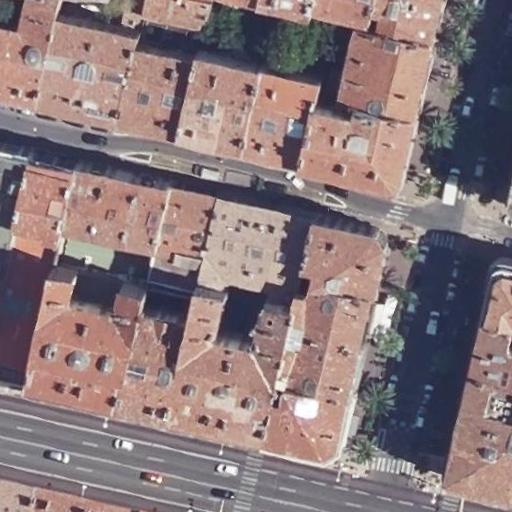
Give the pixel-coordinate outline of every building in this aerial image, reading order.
[(0,90),(43,101),(63,17),(66,0),(35,0),(29,33),(0,25),(0,90)] [(43,101),(124,119),(142,43),(149,13),(152,0),(115,0),(116,2),(113,11),(128,16),(125,30),(63,17),(43,101)] [(152,0),(149,13),(208,27),(215,2),(207,0),(152,0)] [(376,16),(378,0),(318,0),(318,1),(376,16)] [(387,28),(435,40),(444,0),(378,0),(376,16),(390,19),(387,28)] [(419,113),(435,40),(387,28),(374,25),(364,23),(348,98),(419,113)] [(124,119),(182,134),(201,56),(142,43),(124,119)] [(182,134),(246,148),(265,64),(203,50),(201,56),(182,134)] [(246,148),(307,162),(322,92),(324,77),(265,64),(246,148)] [(404,176),(419,113),(348,98),(322,92),(307,162),(395,181),(404,176)] [(34,150),(0,141),(0,248),(11,251),(19,214),(34,150)] [(79,160),(34,150),(19,214),(50,221),(49,228),(65,231),(79,160)] [(176,182),(79,160),(65,231),(57,261),(56,264),(149,286),(176,182)] [(224,193),(176,182),(149,286),(145,302),(196,313),(207,268),(224,193)] [(318,215),(224,193),(207,268),(232,274),(256,280),(300,291),(305,274),(318,215)] [(382,231),(318,215),(305,274),(379,292),(391,243),(382,231)] [(11,251),(0,248),(0,301),(13,251),(11,251)] [(13,251),(0,301),(0,372),(29,379),(56,264),(57,261),(13,251)] [(511,318),(511,258),(510,258),(496,267),(485,313),(511,318)] [(56,264),(29,379),(122,400),(145,302),(149,286),(56,264)] [(232,274),(207,268),(196,313),(172,411),(265,432),(280,372),(292,323),(300,291),(256,280),(244,332),(220,326),(232,274)] [(379,292),(305,274),(300,291),(292,323),(368,340),(379,292)] [(145,302),(122,400),(172,411),(196,313),(145,302)] [(511,318),(485,313),(474,365),(511,373),(511,318)] [(357,390),(368,340),(292,323),(280,372),(357,390)] [(511,373),(474,365),(452,466),(460,479),(511,490),(511,373)] [(280,372),(265,432),(331,447),(345,442),(357,390),(280,372)] [(0,511),(30,511),(31,508),(2,501),(0,500),(0,511)]
